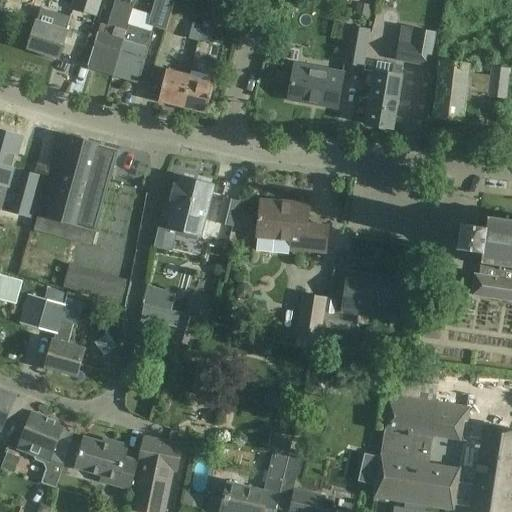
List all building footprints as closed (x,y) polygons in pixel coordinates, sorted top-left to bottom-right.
[(74,0),(72,9),(95,16),(100,0),(74,0)] [(98,30),(89,60),(99,64),(98,68),(113,73),(124,38),(128,24),(134,6),(114,0),(105,32),(98,30)] [(165,30),(173,0),(154,0),(147,26),(165,32),(165,30)] [(356,2),(353,16),(372,20),(372,19),(369,19),(371,5),(356,2)] [(69,17),(41,8),(28,48),(40,52),(41,56),(52,60),(55,57),(58,58),(67,31),(65,30),(69,17)] [(199,41),(203,25),(184,21),(185,15),(170,11),(165,33),(199,41)] [(369,31),(372,20),(353,16),(353,17),(354,17),(352,29),(349,29),(344,64),(360,66),(360,64),(365,47),(367,31),(369,31)] [(124,38),(113,73),(128,78),(130,73),(140,76),(154,32),(149,31),(128,24),(124,38)] [(209,27),(203,25),(199,41),(206,43),(209,27)] [(398,40),(394,59),(429,65),(435,32),(415,28),(413,43),(398,40)] [(182,107),(194,60),(190,75),(166,69),(158,101),(182,107)] [(194,60),(182,107),(206,114),(218,66),(194,60)] [(402,66),(377,61),(366,124),(392,129),(402,66)] [(508,70),(492,68),(491,76),(468,73),(469,65),(441,62),(440,70),(439,82),(438,81),(434,113),(462,117),(465,91),(489,94),(489,96),(505,98),(508,70)] [(342,74),(295,65),(289,99),(336,108),(342,74)] [(0,183),(6,185),(4,192),(4,193),(5,193),(16,196),(14,204),(31,208),(40,177),(22,172),(21,176),(19,176),(16,175),(10,174),(20,137),(0,131),(0,183)] [(42,199),(37,216),(45,218),(75,227),(75,226),(95,232),(102,207),(102,206),(105,195),(106,195),(106,193),(105,193),(106,192),(108,182),(109,182),(110,180),(108,180),(109,176),(111,168),(113,168),(114,167),(112,166),(113,161),(115,154),(117,155),(118,151),(118,150),(100,145),(98,145),(98,143),(70,136),(70,137),(67,145),(58,142),(42,199)] [(214,184),(179,175),(177,184),(173,183),(169,201),(173,202),(166,229),(158,227),(153,246),(172,251),(177,232),(200,237),(209,203),(214,184)] [(238,202),(223,198),(217,222),(233,226),(238,202)] [(258,236),(256,251),(289,255),(289,249),(300,250),(306,251),(325,253),(328,226),(327,226),(327,227),(307,225),(309,205),(260,200),(258,220),(257,236),(258,236)] [(489,218),(486,214),(484,216),(487,219),(486,227),(460,223),(457,249),(482,253),(481,261),(477,263),(479,265),(482,263),(483,263),(482,266),(483,266),(482,276),(475,275),(472,295),(476,296),(480,297),(480,296),(494,298),(494,299),(497,299),(511,301),(511,220),(508,220),(509,216),(506,215),(505,220),(489,218)] [(215,264),(213,276),(222,278),(225,266),(215,264)] [(369,314),(374,277),(347,273),(342,310),(369,314)] [(401,281),(374,277),(369,314),(396,317),(401,281)] [(28,294),(20,323),(43,329),(55,332),(53,340),(46,367),(76,376),(84,349),(67,344),(72,325),(61,321),(64,311),(63,310),(65,304),(68,293),(47,287),(44,298),(28,294)] [(210,300),(188,294),(183,312),(205,318),(210,300)] [(323,297),(301,294),(294,339),(317,343),(323,297)] [(326,298),(324,312),(333,313),(335,299),(326,298)] [(144,303),(141,318),(165,324),(169,309),(144,303)] [(416,311),(403,309),(401,320),(414,322),(416,311)] [(180,324),(193,328),(196,320),(182,316),(180,324)] [(116,347),(107,333),(94,343),(103,356),(116,347)] [(202,364),(200,374),(215,377),(217,367),(202,364)] [(211,396),(215,377),(200,374),(195,393),(211,396)] [(338,375),(331,386),(338,390),(343,388),(348,381),(338,375)] [(25,401),(0,389),(0,429),(1,430),(9,411),(19,415),(25,401)] [(390,393),(374,497),(452,509),(453,508),(471,511),(470,511),(508,511),(511,493),(511,426),(485,422),(485,423),(466,420),(469,405),(390,393)] [(25,431),(17,449),(34,456),(35,460),(43,463),(47,462),(49,462),(49,461),(63,467),(64,463),(71,440),(60,435),(64,425),(32,412),(25,431)] [(71,440),(64,463),(76,466),(76,467),(103,475),(102,479),(101,479),(100,480),(130,489),(138,462),(124,458),(128,446),(112,442),(111,446),(101,443),(84,438),(82,443),(71,440)] [(181,446),(144,438),(139,462),(141,462),(130,508),(147,511),(163,511),(172,470),(176,471),(181,446)] [(261,511),(263,506),(275,509),(277,503),(281,488),(285,472),(289,453),(273,451),(263,492),(228,483),(220,511),(261,511)] [(1,469),(10,472),(16,455),(7,452),(1,469)] [(289,511),(320,511),(324,497),(295,490),(294,491),(289,511)] [(185,495),(182,506),(202,510),(204,499),(185,495)]
